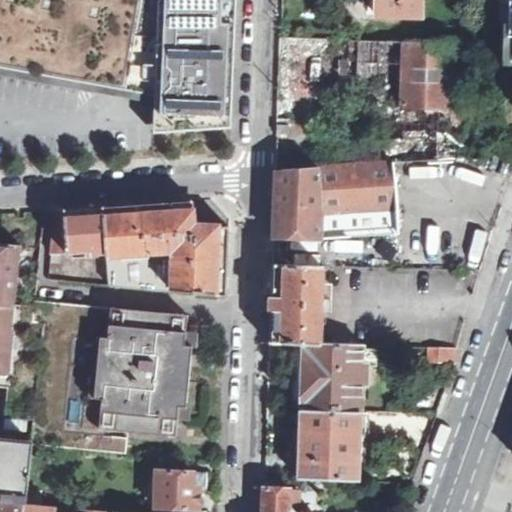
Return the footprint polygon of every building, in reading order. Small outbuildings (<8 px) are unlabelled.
[(0,0),(0,67),(113,88),(124,90),(155,95),(155,98),(154,133),(233,128),(234,99),(235,74),(237,3),(237,0),(0,0)] [(422,17),(422,0),(378,0),(378,15),(422,17)] [(350,165),(401,162),(396,42),(282,37),(277,136),(291,135),(291,125),(339,125),(341,90),(358,90),(357,104),(367,104),(368,147),(348,148),(350,165)] [(396,42),(401,162),(483,156),(470,45),(430,44),(396,42)] [(274,208),(273,238),(332,239),(407,234),(401,162),(350,165),(275,170),(274,208)] [(175,292),(226,296),(229,226),(195,225),(193,200),(106,206),(108,250),(108,258),(175,252),(175,292)] [(108,250),(106,206),(54,210),(51,255),(67,253),(68,255),(84,254),(83,257),(95,256),(95,252),(108,250)] [(466,259),(473,234),(437,225),(431,250),(466,259)] [(359,251),(359,239),(296,240),(296,251),(359,251)] [(28,247),(0,242),(0,386),(9,388),(7,419),(37,422),(44,334),(14,329),(16,303),(23,305),(28,247)] [(111,286),(175,292),(175,252),(108,258),(111,286)] [(308,343),(325,343),(325,312),(335,312),(335,300),(326,300),(327,265),(273,264),(271,302),(270,343),(308,344),(308,343)] [(189,316),(38,302),(36,323),(46,324),(44,334),(37,422),(34,443),(34,446),(127,453),(129,437),(101,435),(101,429),(155,433),(156,417),(179,420),(179,406),(188,407),(193,345),(186,345),(189,316)] [(305,412),(362,412),(362,385),(370,385),(369,365),(378,365),(377,347),(365,346),(365,344),(325,343),(308,343),(308,344),(305,412)] [(429,361),(457,362),(457,348),(430,347),(429,361)] [(304,480),(360,481),(362,412),(305,412),(304,480)] [(0,502),(28,505),(34,446),(34,443),(17,441),(0,440),(0,502)] [(201,511),(203,488),(209,488),(209,474),(161,473),(158,511),(201,511)] [(317,511),(318,489),(265,487),(264,510),(263,511),(317,511)] [(105,511),(93,511),(92,511),(56,511),(57,508),(28,505),(0,502),(0,511),(105,511)]
